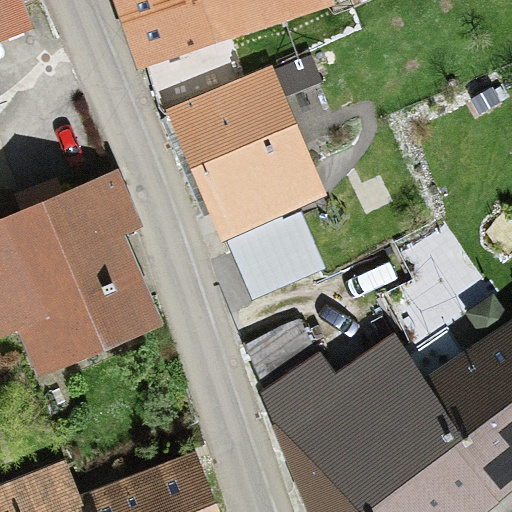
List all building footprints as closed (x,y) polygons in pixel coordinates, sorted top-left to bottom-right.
[(0,0),(0,33),(21,25),(11,0),(0,0)] [(123,0),(145,64),(322,4),(321,0),(123,0)] [(204,95),(168,111),(224,241),(320,199),(265,73),(206,99),(204,95)] [(151,322),(114,234),(135,225),(115,176),(0,222),(0,333),(23,324),(41,369),(151,322)] [(227,246),(251,301),(323,269),(299,214),(227,246)] [(428,389),(401,346),(340,390),(297,318),(245,345),(315,511),(467,511),(485,497),(428,389)] [(511,330),(428,389),(485,497),(511,476),(511,330)] [(61,467),(0,489),(0,511),(213,511),(194,462),(77,508),(61,467)]
